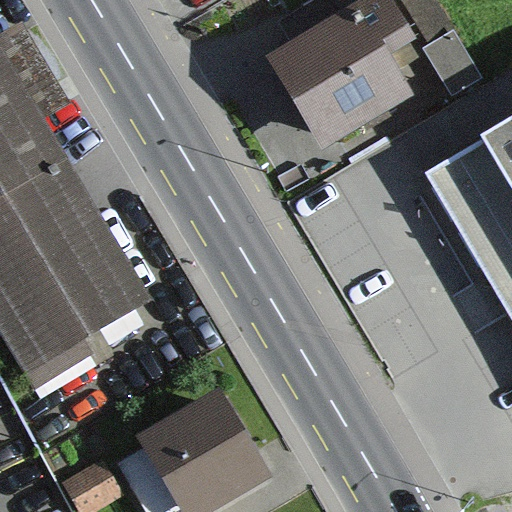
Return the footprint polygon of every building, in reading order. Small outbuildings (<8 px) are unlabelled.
[(319,0),(336,27),(270,67),(322,152),(420,92),(394,49),(417,35),(395,0),(319,0)] [(437,0),(401,0),(428,45),(454,29),(437,0)] [(26,28),(0,44),(0,307),(41,375),(153,307),(40,123),(72,104),(26,28)] [(484,78),(454,29),(428,45),(422,48),(453,98),(484,78)] [(435,146),(493,121),(483,99),(425,124),(435,146)] [(511,123),(425,176),(511,320),(511,123)] [(224,511),(287,473),(242,401),(150,458),(184,511),(224,511)] [(113,468),(75,489),(88,511),(116,511),(133,503),(113,468)]
